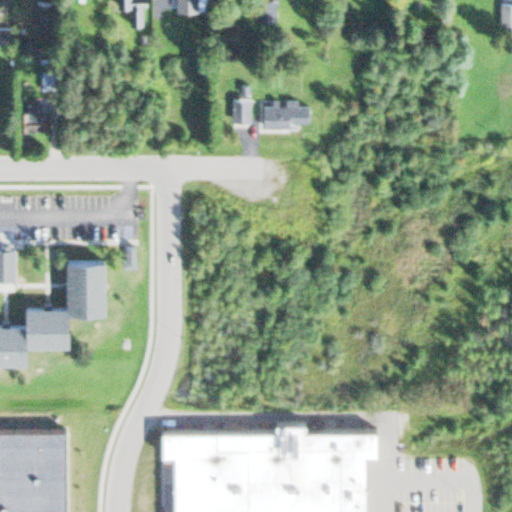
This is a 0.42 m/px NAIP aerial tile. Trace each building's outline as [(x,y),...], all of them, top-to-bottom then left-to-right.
[(51,0),(35,0),(35,24),(51,24),(51,0)] [(127,4),(127,23),(146,23),(145,0),(116,0),(116,5),(127,4)] [(274,0),(254,0),(254,22),(275,22),(274,0)] [(511,32),(511,23),(511,22),(511,0),(498,0),(498,32),(511,32)] [(0,43),(10,44),(10,25),(0,25),(0,43)] [(40,88),(51,88),(51,70),(40,70),(40,88)] [(230,99),(230,120),(249,120),(249,99),(230,99)] [(42,100),(23,100),(23,130),(42,130),(42,100)] [(262,103),(262,124),(309,124),(309,103),(262,103)] [(0,346),(28,346),(28,326),(66,325),(66,296),(106,295),(105,240),(65,241),(66,286),(24,287),(24,306),(0,306),(0,346)] [(378,450),(378,424),(305,424),(305,416),(275,417),(275,424),(162,425),(162,453),(173,453),(173,511),(366,511),(366,450),(378,450)] [(0,511),(0,429),(67,428),(67,511),(0,511)]
